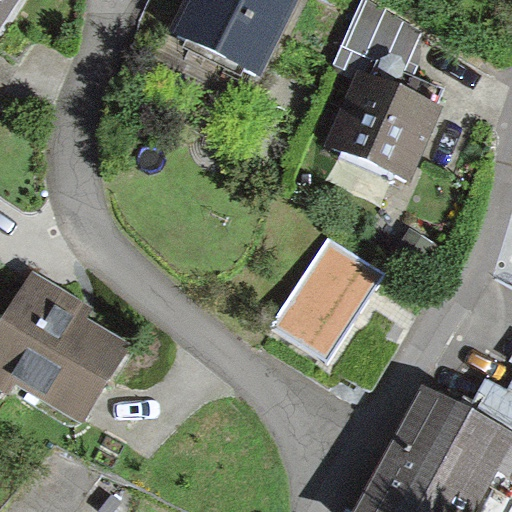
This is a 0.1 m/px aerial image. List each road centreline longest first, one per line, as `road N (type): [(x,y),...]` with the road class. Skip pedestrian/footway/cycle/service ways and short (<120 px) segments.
road 1 (residential): [(327,491),(276,399),(103,252),(74,191),(106,0)]
road 2 (residential): [(511,141),(468,279),(401,393),(327,491)]
